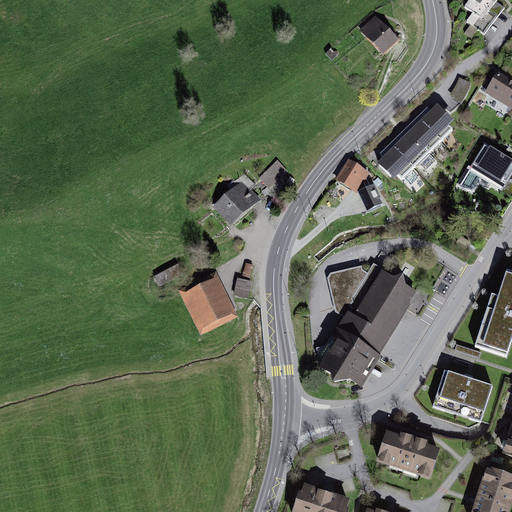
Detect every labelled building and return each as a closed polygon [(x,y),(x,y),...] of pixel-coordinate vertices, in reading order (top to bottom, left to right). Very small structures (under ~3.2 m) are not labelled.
[(469,0),(470,0),(464,7),(473,14),(467,23),(485,36),(505,9),(496,2),(497,0),(469,0)] [(375,20),(360,35),(382,57),(397,42),(375,20)] [(511,68),(503,64),(485,93),(511,108),(511,68)] [(459,79),(451,99),(464,104),(471,84),(459,79)] [(382,163),(400,182),(455,128),(437,110),(382,163)] [(511,158),(485,143),(470,167),(505,188),(511,176),(511,158)] [(348,162),(337,180),(356,192),(363,182),(367,189),(359,193),(368,212),(381,206),(372,187),(370,188),(366,179),(368,175),(348,162)] [(276,164),(259,180),(268,191),(286,175),(276,164)] [(236,185),(212,208),(233,229),(257,206),(236,185)] [(178,268),(154,277),(157,287),(182,278),(178,268)] [(349,314),(319,363),(357,386),(414,294),(372,268),(329,277),(336,307),(349,314)] [(511,346),(511,278),(501,275),(476,350),(507,360),(511,346)] [(249,301),(252,283),(237,280),(234,297),(249,301)] [(189,295),(204,327),(228,315),(213,283),(189,295)] [(489,388),(445,374),(434,410),(478,424),(489,388)] [(511,420),(502,453),(511,456),(511,420)] [(387,429),(378,460),(434,478),(444,448),(387,429)] [(511,472),(486,463),(469,511),(509,511),(511,505),(511,472)] [(299,486),(291,511),(353,511),(357,503),(299,486)]
